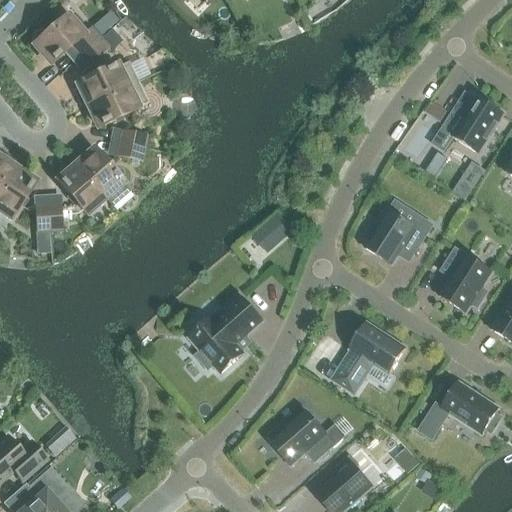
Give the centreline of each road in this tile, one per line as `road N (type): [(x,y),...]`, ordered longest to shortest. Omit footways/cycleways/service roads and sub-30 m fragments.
road 1 (residential): [(318,266),(368,149),(450,45)]
road 2 (residential): [(192,464),(249,408),(280,362),(318,266)]
road 3 (residential): [(497,381),(318,266)]
road 4 (residential): [(0,113),(24,143),(50,143),(56,118),(0,52)]
